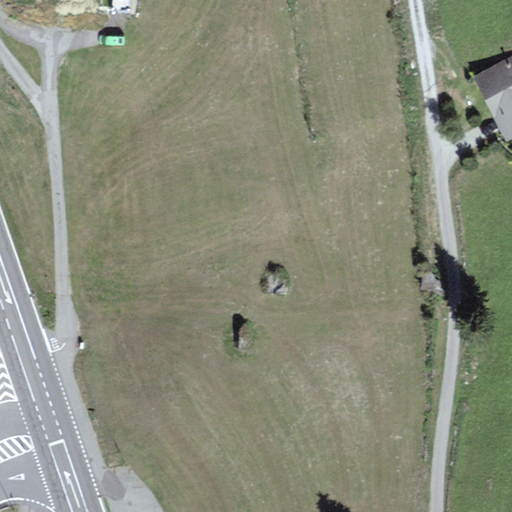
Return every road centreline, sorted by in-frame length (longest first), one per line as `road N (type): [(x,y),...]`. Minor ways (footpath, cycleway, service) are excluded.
road 1 (residential): [(437,511),(455,287),(415,0)]
road 2 (primary): [(47,433),(0,277)]
